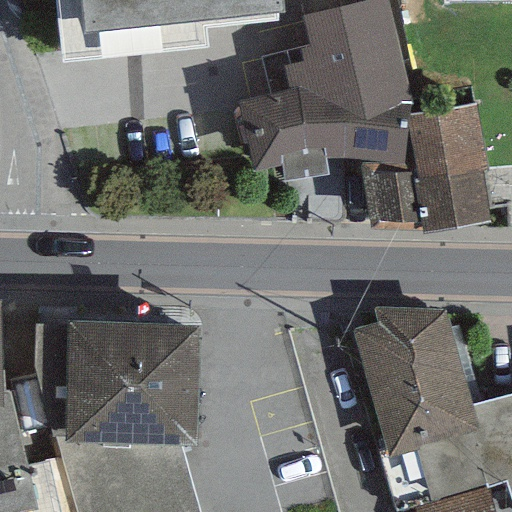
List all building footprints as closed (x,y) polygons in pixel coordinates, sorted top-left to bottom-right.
[(57,0),(62,42),(205,27),(203,8),(271,0),(57,0)] [(391,0),(322,0),(301,5),(309,36),(299,39),(303,51),(282,56),(288,79),(239,92),(253,160),(280,153),(282,168),(327,161),(324,145),(341,144),(356,147),(416,153),(407,102),(414,101),(391,0)] [(414,101),(407,102),(416,153),(418,166),(413,167),(422,216),(488,205),(480,158),(485,157),(474,91),(414,101)] [(416,153),(356,147),(370,217),(422,216),(413,167),(418,166),(416,153)] [(377,316),(352,322),(387,448),(376,452),(393,507),(414,498),(431,492),(415,441),(479,421),(472,395),(445,301),(372,302),(377,316)] [(198,313),(67,308),(63,424),(193,429),(198,313)] [(0,315),(0,511),(64,511),(52,447),(27,451),(10,376),(2,377),(0,315)] [(511,385),(472,395),(479,421),(415,441),(431,492),(484,475),(487,480),(504,473),(511,493),(511,385)] [(495,511),(487,480),(484,475),(431,492),(414,498),(417,511),(495,511)]
